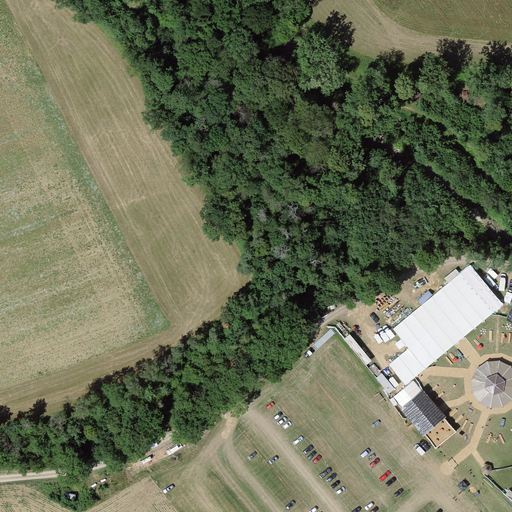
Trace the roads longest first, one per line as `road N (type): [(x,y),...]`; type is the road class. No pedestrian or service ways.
road 1 (track): [(511,265),(447,261),(415,272),(324,321),(219,411),(155,443),(77,472),(0,479)]
road 2 (track): [(297,0),(305,24),(343,66),(424,118)]
